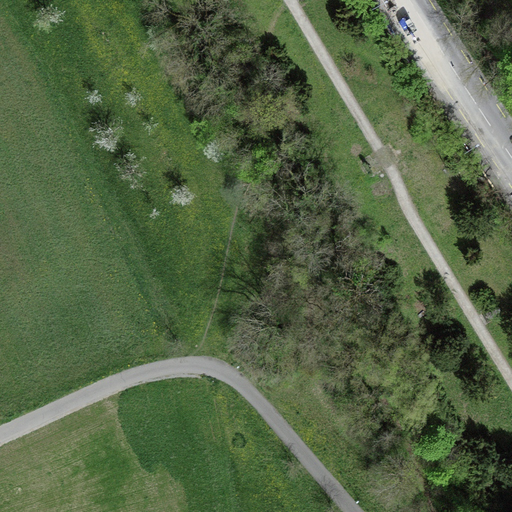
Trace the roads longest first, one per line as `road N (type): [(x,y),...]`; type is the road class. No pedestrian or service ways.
road 1 (unclassified): [(350,511),(219,366),(149,372),(0,437)]
road 2 (primary): [(511,155),(414,0)]
